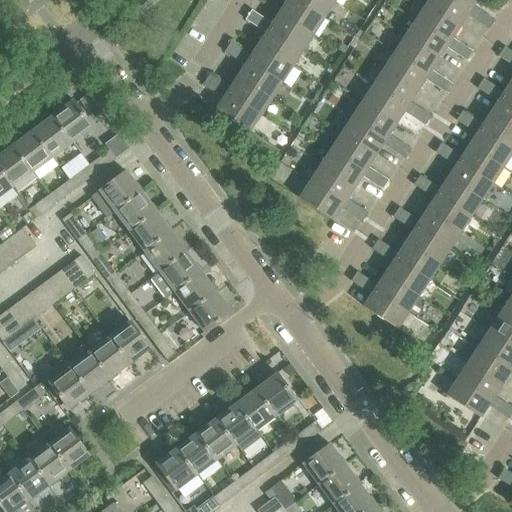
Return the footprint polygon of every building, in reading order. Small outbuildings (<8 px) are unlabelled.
[(294,0),(288,0),(287,2),(280,13),(314,35),(324,19),(294,0)] [(335,3),(330,0),(283,0),(287,2),(288,0),(294,0),(324,19),(335,3)] [(469,10),(453,0),(428,0),(425,5),(458,26),(465,15),(476,22),(483,12),(472,5),(469,10)] [(475,0),(453,0),(469,10),(472,5),(475,0)] [(458,26),(425,5),(415,21),(448,42),(451,37),(458,26)] [(256,27),(262,17),(252,11),(246,20),(256,27)] [(487,29),(493,19),(483,12),(476,22),(487,29)] [(314,35),(280,13),(273,24),(262,17),(256,27),(266,34),(270,29),(303,51),(314,35)] [(448,42),(415,21),(404,37),(438,59),(445,47),(455,54),(461,44),(451,37),(448,42)] [(270,29),(266,34),(259,45),(293,67),(303,51),(270,29)] [(438,59),(404,37),(394,53),(427,75),(430,70),(438,59)] [(235,59),(241,50),(231,43),(225,52),(235,59)] [(466,61),(472,52),(461,44),(455,54),(466,61)] [(293,67),(259,45),(251,57),(241,50),(235,59),(246,66),(249,61),(282,83),(293,67)] [(509,64),(511,58),(511,52),(504,47),(498,57),(509,64)] [(427,75),(394,53),(383,69),(417,91),(424,79),(434,86),(441,77),(430,70),(427,75)] [(249,61),(246,66),(238,77),(272,99),(282,83),(249,61)] [(417,91),(383,69),(373,85),(406,107),(409,102),(417,91)] [(214,91),(220,82),(210,75),(204,85),(214,91)] [(272,99),(238,77),(231,89),(220,82),(214,91),(224,98),(227,93),(261,116),(272,99)] [(445,93),(451,83),(441,77),(434,86),(445,93)] [(488,96),(494,86),(483,79),(477,89),(488,96)] [(511,81),(511,82),(504,93),(494,86),(488,96),(499,103),(502,98),(511,104),(511,81)] [(406,107),(373,85),(362,101),(395,123),(403,111),(414,118),(420,109),(409,102),(406,107)] [(227,93),(224,98),(216,110),(250,132),(261,116),(227,93)] [(89,95),(81,101),(95,120),(103,114),(89,95)] [(511,127),(511,104),(502,98),(499,103),(491,114),(511,127)] [(93,128),(73,101),(53,116),(73,143),(93,128)] [(395,123),(362,101),(351,117),(385,139),(388,134),(395,123)] [(424,125),(430,116),(420,109),(414,118),(424,125)] [(467,128),(473,118),(462,112),(456,121),(467,128)] [(511,127),(491,114),(484,126),(473,118),(467,128),(477,135),(480,130),(511,150),(511,127)] [(73,143),(53,116),(33,131),(53,158),(73,143)] [(385,139),(351,117),(341,133),(375,155),(382,144),(393,151),(398,142),(388,134),(385,139)] [(511,150),(480,130),(477,135),(470,146),(503,168),(511,154),(511,150)] [(53,158),(33,131),(13,146),(33,173),(53,158)] [(375,155),(341,133),(330,149),(364,171),(367,166),(375,155)] [(403,158),(409,149),(398,142),(393,151),(403,158)] [(446,159),(452,150),(441,143),(435,152),(446,159)] [(33,173),(13,146),(0,155),(0,170),(13,188),(33,173)] [(503,168),(470,146),(463,157),(452,150),(446,159),(456,166),(459,162),(493,184),(503,168)] [(364,171),(330,149),(320,165),(353,187),(360,176),(371,183),(378,173),(367,166),(364,171)] [(102,169),(116,159),(110,150),(96,161),(102,169)] [(459,162),(456,166),(449,178),(482,200),(493,184),(459,162)] [(353,187),(320,165),(310,181),(343,203),(346,198),(353,187)] [(0,197),(13,188),(0,170),(0,197)] [(77,189),(89,179),(83,171),(70,180),(77,189)] [(114,212),(142,191),(127,171),(99,191),(114,212)] [(382,190),(389,180),(378,173),(371,183),(382,190)] [(424,192),(430,183),(419,176),(413,185),(424,192)] [(482,200),(449,178),(441,190),(430,183),(424,192),(435,199),(438,194),(472,217),(482,200)] [(64,199),(77,189),(70,180),(57,190),(64,199)] [(343,203),(310,181),(299,198),(332,220),(340,208),(350,215),(357,205),(346,198),(343,203)] [(130,232),(157,211),(142,191),(114,212),(130,232)] [(438,194),(435,199),(427,210),(461,232),(472,217),(438,194)] [(36,219),(51,208),(44,200),(30,210),(36,219)] [(361,222),(367,212),(357,205),(350,215),(361,222)] [(403,224),(409,214),(399,208),(392,217),(403,224)] [(461,232),(427,210),(420,222),(409,214),(403,224),(413,231),(417,226),(451,248),(461,232)] [(145,252),(172,232),(157,211),(130,232),(145,252)] [(85,233),(77,221),(68,227),(77,239),(85,233)] [(417,226),(413,231),(406,242),(441,265),(451,248),(417,226)] [(37,247),(23,228),(13,236),(27,254),(37,247)] [(160,273),(187,252),(172,232),(145,252),(160,273)] [(96,247),(85,233),(77,239),(87,253),(96,247)] [(27,254),(13,236),(4,243),(17,261),(27,254)] [(382,256),(388,247),(378,240),(372,249),(382,256)] [(441,265),(406,242),(399,253),(388,247),(382,256),(393,263),(396,258),(430,281),(441,265)] [(17,261),(4,243),(0,245),(0,257),(8,268),(17,261)] [(175,293),(203,272),(187,252),(160,273),(150,280),(166,300),(175,293)] [(96,274),(82,255),(72,262),(87,281),(96,274)] [(396,258),(393,263),(385,275),(420,297),(430,281),(396,258)] [(116,274),(106,261),(97,267),(107,280),(116,274)] [(87,281),(72,262),(63,269),(77,288),(87,281)] [(77,288),(63,269),(54,276),(68,295),(77,288)] [(190,313),(218,293),(203,272),(175,293),(190,313)] [(361,288),(367,279),(356,272),(350,281),(361,288)] [(126,287),(116,274),(107,280),(117,294),(126,287)] [(420,297),(385,275),(378,286),(367,279),(361,288),(371,295),(375,290),(409,313),(420,297)] [(68,295),(54,276),(45,283),(59,302),(68,295)] [(59,302),(45,283),(36,289),(50,308),(59,302)] [(50,308),(36,289),(26,296),(41,315),(50,308)] [(375,290),(371,295),(364,307),(398,330),(409,313),(375,290)] [(205,334),(233,313),(218,293),(190,313),(205,334)] [(41,315),(26,296),(17,303),(31,322),(41,315)] [(511,300),(509,299),(499,315),(511,323),(511,300)] [(147,315),(136,301),(127,307),(138,321),(147,315)] [(31,322),(17,303),(8,310),(22,329),(31,322)] [(22,329),(8,310),(0,315),(0,318),(13,336),(22,329)] [(156,327),(147,315),(138,321),(147,334),(156,327)] [(511,323),(499,315),(488,331),(511,346),(511,323)] [(13,336),(0,318),(0,337),(4,343),(13,336)] [(150,349),(131,323),(110,338),(130,364),(150,349)] [(511,346),(488,331),(478,347),(511,369),(511,346)] [(130,364),(110,338),(90,353),(110,379),(130,364)] [(176,355),(166,341),(157,347),(167,361),(176,355)] [(110,379),(90,353),(84,345),(64,360),(70,368),(90,395),(110,379)] [(511,369),(478,347),(467,363),(501,385),(509,374),(511,375),(511,369)] [(501,385),(467,363),(457,380),(491,402),(494,397),(501,385)] [(90,395),(70,368),(49,383),(69,410),(90,395)] [(27,386),(17,372),(9,378),(19,392),(27,386)] [(297,400),(277,373),(257,388),(277,416),(297,400)] [(491,402),(457,380),(446,396),(480,418),(488,407),(498,413),(504,403),(494,397),(491,402)] [(43,395),(41,393),(37,387),(24,397),(30,405),(43,395)] [(277,416),(257,388),(237,403),(257,431),(277,416)] [(257,431),(237,403),(217,418),(237,446),(257,431)] [(508,420),(511,412),(511,408),(504,403),(498,413),(508,420)] [(0,419),(4,425),(17,415),(11,407),(0,414),(0,419)] [(237,446),(217,418),(196,433),(217,461),(237,446)] [(306,442),(320,432),(313,424),(300,434),(306,442)] [(90,456),(70,429),(50,444),(70,471),(90,456)] [(217,461),(196,433),(176,448),(197,476),(217,461)] [(280,462),(293,452),(287,443),(274,453),(280,462)] [(70,471),(50,444),(30,459),(50,486),(70,471)] [(345,464),(330,444),(303,464),(318,484),(345,464)] [(197,476),(176,448),(156,464),(176,491),(197,476)] [(267,472),(280,462),(274,453),(260,463),(267,472)] [(50,486),(30,459),(10,474),(30,501),(50,486)] [(360,484),(345,464),(318,484),(333,504),(360,484)] [(509,486),(511,480),(511,474),(504,469),(498,479),(509,486)] [(240,492),(253,482),(247,473),(233,483),(240,492)] [(15,511),(30,501),(10,474),(0,481),(0,503),(6,511),(15,511)] [(161,490),(152,477),(143,484),(152,497),(161,490)] [(227,501),(240,492),(233,483),(221,492),(227,501)] [(365,511),(375,505),(360,484),(333,504),(338,511),(365,511)] [(258,511),(275,511),(283,507),(276,497),(257,510),(258,511)]
